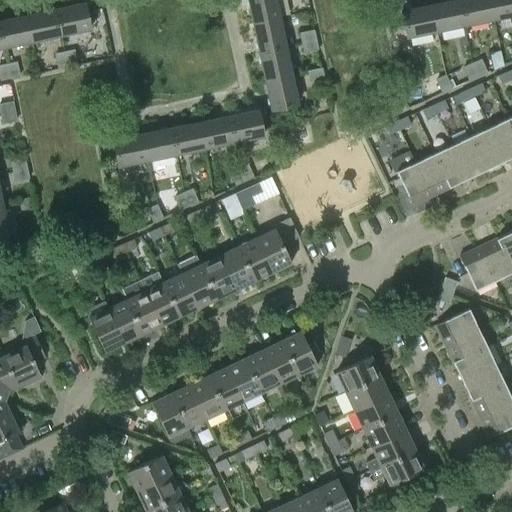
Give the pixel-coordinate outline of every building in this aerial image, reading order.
[(274,0),(247,0),(252,23),(278,18),(274,0)] [(458,0),(455,0),(430,5),(435,32),(464,26),(458,0)] [(493,20),(488,0),(458,0),(464,26),(493,20)] [(511,0),(488,0),(493,20),(511,15),(511,0)] [(84,3),(54,9),(60,36),(89,29),(84,3)] [(435,32),(430,5),(400,11),(406,38),(435,32)] [(54,9),(26,16),(31,42),(60,36),(54,9)] [(31,42),(26,16),(0,21),(0,36),(3,48),(31,42)] [(284,46),(278,18),(252,23),(258,52),(284,46)] [(301,43),(314,40),(312,30),(299,33),(301,43)] [(317,50),(314,40),(301,43),(303,53),(317,50)] [(284,46),(258,52),(264,81),(290,75),(284,46)] [(64,54),(67,67),(76,65),(73,52),(64,54)] [(67,67),(64,54),(55,56),(58,69),(67,67)] [(479,61),(470,65),(476,78),(484,74),(479,61)] [(16,64),(7,66),(10,79),(19,77),(16,64)] [(476,78),(470,65),(462,69),(467,81),(476,78)] [(10,79),(7,66),(0,66),(0,78),(1,81),(10,79)] [(321,70),(307,72),(309,82),(323,79),(321,70)] [(497,77),(501,85),(511,80),(508,72),(497,77)] [(297,105),(290,75),(264,81),(271,110),(297,105)] [(438,85),(429,89),(433,97),(450,89),(444,76),(435,81),(438,85)] [(481,84),(470,89),(474,97),(485,92),(481,84)] [(459,94),(463,102),(474,97),(470,89),(459,94)] [(434,105),(438,113),(448,108),(445,100),(434,105)] [(0,114),(14,112),(12,102),(0,104),(0,114)] [(423,110),(427,118),(438,113),(434,105),(423,110)] [(257,110),(228,116),(233,143),(262,136),(257,110)] [(14,112),(0,114),(2,124),(16,121),(14,112)] [(233,143),(228,116),(199,123),(204,149),(233,143)] [(395,122),(399,130),(410,126),(406,117),(395,122)] [(511,158),(511,129),(507,119),(488,128),(505,162),(511,158)] [(384,127),(388,135),(399,130),(395,122),(384,127)] [(199,123),(170,129),(175,155),(204,149),(199,123)] [(505,162),(488,128),(470,137),(486,171),(505,162)] [(175,155),(170,129),(141,135),(147,161),(175,155)] [(147,161),(141,135),(112,141),(117,167),(147,161)] [(486,171),(470,137),(452,145),(468,179),(486,171)] [(468,179),(452,145),(433,154),(449,188),(468,179)] [(449,188),(433,154),(415,163),(431,197),(449,188)] [(13,173),(26,170),(24,161),(11,163),(13,173)] [(431,197),(415,163),(395,172),(411,206),(431,197)] [(237,169),(243,182),(252,178),(246,165),(237,169)] [(243,182),(237,169),(228,173),(234,186),(243,182)] [(28,180),(26,170),(13,173),(15,183),(28,180)] [(191,189),(182,193),(189,207),(198,203),(191,189)] [(245,189),(233,194),(237,202),(248,197),(245,189)] [(189,207),(182,193),(173,197),(180,211),(189,207)] [(237,202),(233,194),(222,199),(226,207),(237,202)] [(32,199),(19,202),(21,212),(34,209),(32,199)] [(147,209),(153,222),(153,223),(162,218),(156,205),(147,209)] [(207,206),(196,211),(199,219),(211,214),(207,206)] [(199,219),(196,211),(185,216),(189,224),(199,219)] [(273,230),(254,239),(271,273),(290,263),(282,246),(298,238),(288,218),(271,226),(273,230)] [(170,223),(158,228),(162,236),(173,231),(170,223)] [(162,236),(158,228),(148,233),(151,241),(162,236)] [(511,273),(511,231),(496,239),(511,273)] [(271,273),(254,239),(236,247),(252,281),(271,273)] [(496,239),(477,248),(493,282),(511,273),(496,239)] [(132,240),(121,245),(125,253),(136,248),(132,240)] [(125,253),(121,245),(110,250),(114,258),(125,253)] [(236,247),(217,256),(233,290),(252,281),(236,247)] [(493,282),(477,248),(457,258),(474,291),(493,282)] [(215,299),(199,265),(195,256),(176,265),(180,274),(196,308),(215,299)] [(233,290),(217,256),(199,265),(215,299),(233,290)] [(95,257),(84,262),(88,270),(99,265),(95,257)] [(88,270),(84,262),(73,266),(77,275),(88,270)] [(156,272),(138,281),(159,326),(178,317),(162,282),(161,283),(156,272)] [(180,274),(162,282),(178,317),(196,308),(180,274)] [(444,279),(441,287),(453,291),(456,283),(444,279)] [(159,326),(138,281),(120,289),(125,300),(141,334),(159,326)] [(448,305),(451,297),(439,293),(436,301),(448,305)] [(125,300),(106,309),(123,343),(141,334),(125,300)] [(123,343),(106,309),(87,318),(103,352),(123,343)] [(443,345),(477,329),(468,310),(434,326),(443,345)] [(486,347),(477,329),(443,345),(452,364),(486,347)] [(300,332),(281,341),(297,375),(316,366),(311,356),(318,353),(312,342),(306,345),(300,332)] [(34,336),(0,352),(18,389),(40,378),(33,363),(44,357),(34,336)] [(344,358),(351,340),(340,336),(334,354),(344,358)] [(297,375),(281,341),(262,350),(278,384),(297,375)] [(494,365),(486,347),(452,364),(460,382),(494,365)] [(278,384),(262,350),(244,359),(260,393),(278,384)] [(0,352),(0,394),(6,396),(6,395),(18,389),(0,352)] [(344,392),(378,376),(368,356),(334,372),(344,392)] [(260,393),(244,359),(225,367),(241,401),(260,393)] [(494,365),(460,382),(469,400),(503,384),(494,365)] [(241,401),(225,367),(207,376),(223,410),(241,401)] [(207,376),(188,385),(204,419),(223,410),(207,376)] [(378,376),(344,392),(352,410),(386,394),(378,376)] [(511,402),(511,401),(503,384),(469,400),(478,418),(511,402)] [(204,419),(188,385),(170,393),(186,427),(204,419)] [(186,427),(170,393),(151,402),(166,436),(186,427)] [(6,396),(0,394),(0,411),(10,407),(5,397),(6,396)] [(395,412),(386,394),(352,410),(361,429),(395,412)] [(511,425),(511,402),(478,418),(487,438),(511,425)] [(303,405),(291,410),(294,418),(306,412),(303,405)] [(21,429),(10,407),(0,411),(0,453),(12,447),(6,436),(21,429)] [(327,422),(325,417),(322,412),(314,416),(319,426),(327,422)] [(404,431),(395,412),(361,429),(370,447),(404,431)] [(125,430),(129,419),(110,413),(106,423),(125,430)] [(283,413),(272,418),(276,427),(287,421),(283,413)] [(276,427),(272,418),(261,423),(265,431),(276,427)] [(299,423),(289,428),(293,436),(303,431),(299,423)] [(293,436),(289,428),(278,433),(282,441),(293,436)] [(328,445),(336,441),(330,429),(322,433),(328,445)] [(122,445),(125,436),(112,431),(109,440),(122,445)] [(235,436),(239,444),(250,439),(246,431),(235,436)] [(370,447),(375,457),(364,463),(368,471),(379,465),(379,466),(413,450),(404,431),(370,447)] [(239,444),(235,436),(224,441),(228,449),(239,444)] [(262,440),(252,445),(255,454),(266,449),(262,440)] [(336,441),(328,445),(333,455),(341,451),(336,441)] [(220,453),(216,445),(206,450),(209,458),(220,453)] [(255,454),(252,445),(241,450),(245,459),(255,454)] [(379,465),(368,471),(372,478),(383,473),(388,485),(422,469),(421,467),(425,465),(421,456),(417,458),(413,450),(379,466),(379,465)] [(135,490),(169,474),(160,455),(126,471),(135,490)] [(225,458),(214,464),(217,472),(229,466),(225,458)] [(207,466),(199,470),(204,481),(212,477),(207,466)] [(345,481),(353,478),(348,466),(340,470),(345,481)] [(174,485),(169,474),(135,490),(144,509),(178,493),(189,488),(187,485),(185,484),(183,482),(181,482),(179,483),(174,485)] [(353,478),(345,481),(351,492),(358,489),(353,478)] [(318,488),(328,511),(352,511),(337,479),(318,488)] [(213,499),(221,496),(216,484),(208,488),(213,499)] [(328,511),(318,488),(299,497),(305,511),(328,511)] [(178,493),(144,509),(145,511),(185,511),(187,511),(178,493)] [(221,496),(213,499),(218,510),(226,507),(221,496)] [(305,511),(299,497),(280,506),(282,511),(305,511)] [(64,511),(60,503),(40,511),(39,511),(35,501),(12,511),(64,511)]
